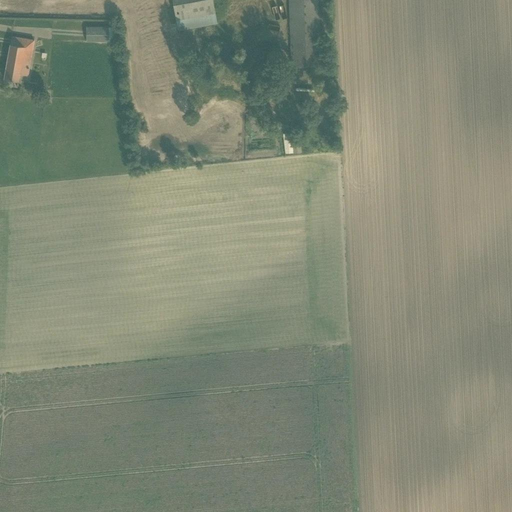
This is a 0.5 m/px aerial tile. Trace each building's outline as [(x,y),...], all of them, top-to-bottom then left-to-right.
[(133,0),(146,93),(179,89),(165,0),(133,0)] [(171,0),(176,21),(178,31),(194,28),(216,24),(215,18),(214,13),(211,0),(171,0)] [(289,0),(292,67),(320,66),(317,0),(289,0)] [(86,27),(86,41),(108,41),(108,27),(86,27)] [(4,79),(18,82),(19,75),(28,76),(34,40),(12,36),(4,79)] [(283,133),(284,153),(293,153),(292,132),(283,133)]
